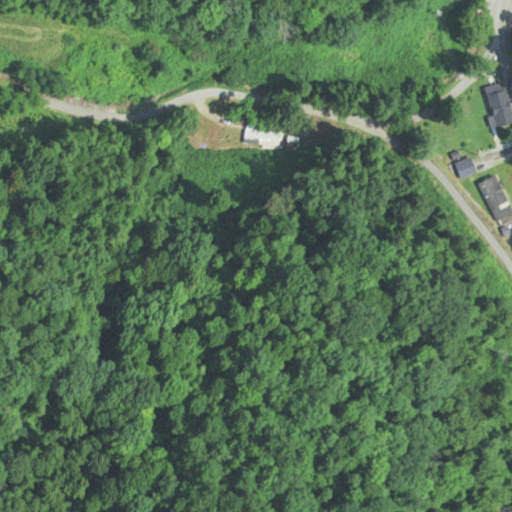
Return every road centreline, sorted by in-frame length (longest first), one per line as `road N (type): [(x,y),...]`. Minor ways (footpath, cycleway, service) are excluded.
road 1 (residential): [(511,89),(328,107),(0,122)]
road 2 (residential): [(0,280),(266,511)]
